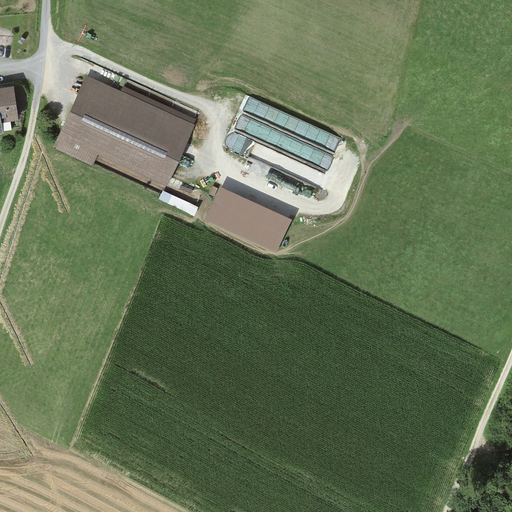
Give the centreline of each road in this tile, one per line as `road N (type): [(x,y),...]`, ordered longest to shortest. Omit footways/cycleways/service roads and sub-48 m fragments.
road 1 (track): [(511,353),(444,511)]
road 2 (track): [(0,223),(30,136),(41,67)]
